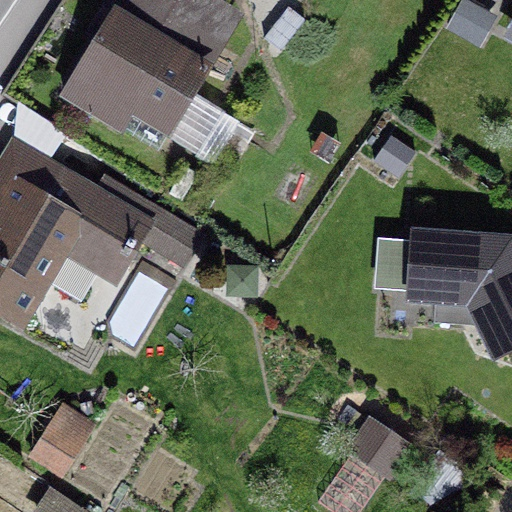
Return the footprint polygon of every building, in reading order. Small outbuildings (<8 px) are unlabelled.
[(133,112),(169,133),(227,8),(214,0),(120,0),(63,94),(122,130),(133,112)] [(66,248),(117,278),(143,235),(185,261),(198,239),(103,181),(96,193),(14,145),(0,169),(0,174),(11,182),(0,200),(0,312),(20,324),(66,248)] [(511,247),(510,243),(416,236),(412,296),(470,300),(497,354),(511,346),(511,247)] [(81,435),(56,418),(31,456),(57,473),(81,435)] [(406,445),(373,422),(353,451),(386,474),(406,445)]
